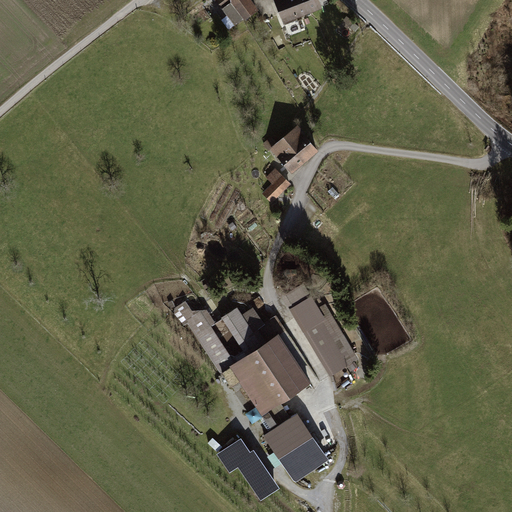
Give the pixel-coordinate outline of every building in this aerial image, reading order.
[(228,0),(218,8),(237,33),(262,14),(250,0),(228,0)] [(296,0),(277,6),(284,28),(328,14),(323,0),(296,0)] [(298,125),(272,147),(293,172),(319,151),(298,125)] [(291,187),(275,171),(267,179),(273,184),(264,193),(274,204),(291,187)] [(210,223),(224,228),(239,190),(225,185),(210,223)] [(304,283),(287,292),(294,305),(311,296),(304,283)] [(312,296),(291,308),(331,376),(359,359),(326,304),(320,308),(312,296)] [(175,308),(175,314),(184,327),(188,325),(221,374),(228,367),(235,362),(212,327),(215,322),(206,310),(192,311),(186,301),(175,308)] [(235,362),(228,367),(261,417),(311,385),(279,336),(263,347),(254,333),(266,325),(254,308),(242,315),(237,307),(221,317),(246,355),(235,362)] [(122,361),(164,404),(187,382),(145,338),(122,361)] [(270,413),(261,418),(268,430),(277,425),(270,413)] [(299,413),(264,436),(295,484),(330,461),(299,413)] [(241,440),(219,455),(231,473),(239,468),(261,501),(281,488),(255,450),(249,452),(241,440)]
